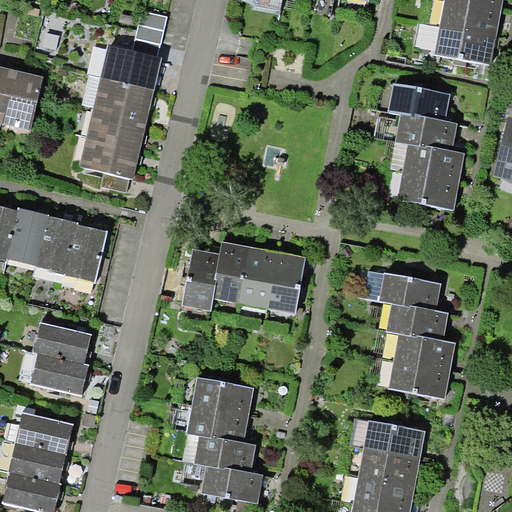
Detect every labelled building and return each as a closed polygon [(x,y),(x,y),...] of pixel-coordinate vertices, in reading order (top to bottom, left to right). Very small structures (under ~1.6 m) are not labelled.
[(444,0),(440,26),(497,36),(502,8),(456,0),(444,0)] [(503,0),(456,0),(502,8),(503,0)] [(141,10),(131,52),(156,58),(166,17),(141,10)] [(490,66),(497,36),(440,26),(432,54),(490,66)] [(132,180),(161,59),(156,58),(131,52),(108,47),(79,167),(132,180)] [(0,124),(31,131),(43,78),(0,68),(0,124)] [(388,111),(446,121),(451,95),(392,86),(388,111)] [(404,144),(452,152),(457,122),(446,121),(398,113),(394,142),(404,144)] [(511,119),(506,118),(491,176),(511,181),(511,119)] [(399,171),(458,181),(463,154),(452,152),(404,144),(399,171)] [(395,198),(453,209),(458,181),(399,171),(395,198)] [(96,284),(108,231),(17,208),(16,211),(0,206),(0,262),(5,264),(6,261),(96,284)] [(240,305),(250,248),(222,243),(220,257),(212,300),(240,305)] [(268,310),(279,253),(250,248),(240,305),(268,310)] [(210,311),(212,300),(220,257),(192,252),(182,306),(210,311)] [(297,315),(307,259),(279,253),(268,310),(297,315)] [(379,301),(437,311),(442,285),(383,275),(379,301)] [(395,334),(443,342),(448,312),(437,311),(389,303),(385,332),(395,334)] [(85,365),(92,335),(39,323),(32,354),(36,355),(29,386),(82,398),(89,366),(85,365)] [(390,361),(449,371),(454,344),(443,342),(395,334),(390,361)] [(385,388),(444,399),(449,371),(390,361),(385,388)] [(252,387),(196,377),(191,405),(247,415),(252,387)] [(247,415),(191,405),(185,434),(197,436),(243,443),(247,415)] [(60,483),(73,424),(20,412),(7,473),(9,473),(2,504),(38,511),(55,511),(62,484),(60,483)] [(370,420),(365,447),(421,458),(426,430),(370,420)] [(254,445),(197,436),(192,464),(203,466),(248,473),(254,445)] [(365,447),(359,475),(416,485),(421,458),(365,447)] [(262,476),(203,466),(198,494),(257,503),(262,476)] [(359,475),(354,503),(405,511),(410,511),(416,485),(359,475)] [(405,511),(354,503),(352,511),(405,511)]
